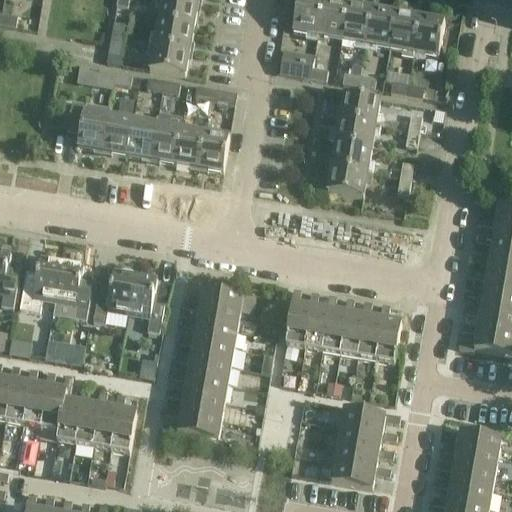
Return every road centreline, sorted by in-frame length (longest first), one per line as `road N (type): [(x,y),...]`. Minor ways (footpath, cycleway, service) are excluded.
road 1 (residential): [(440,281),(486,0)]
road 2 (residential): [(230,245),(265,0)]
road 3 (residential): [(0,206),(230,245)]
road 4 (residential): [(230,245),(440,281)]
road 5 (residential): [(402,511),(424,382)]
